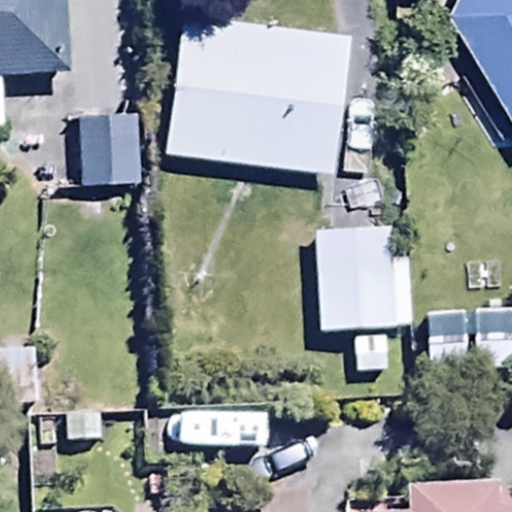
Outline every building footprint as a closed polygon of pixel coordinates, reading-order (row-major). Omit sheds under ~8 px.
[(0,0),(0,82),(59,80),(55,0),(0,0)] [(511,0),(449,0),(437,25),(511,142),(511,0)] [(171,22),(157,159),(325,176),(339,39),(171,22)] [(134,121),(72,124),(75,192),(136,189),(134,121)] [(385,233),(310,234),(313,340),(388,338),(385,233)] [(511,366),(511,318),(492,319),(492,366),(511,366)] [(0,408),(29,408),(27,356),(0,357),(0,408)] [(511,511),(497,511),(497,497),(401,501),(401,511),(511,511)]
